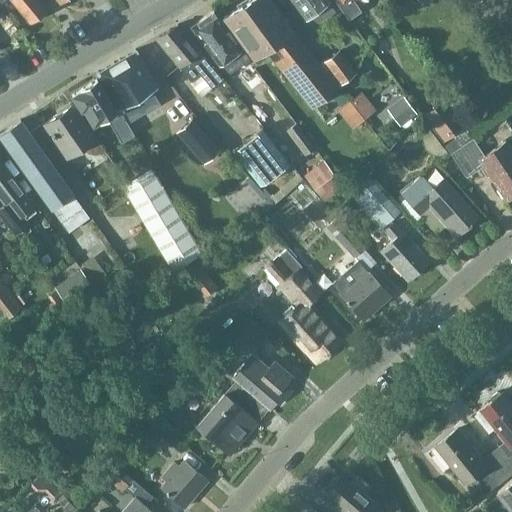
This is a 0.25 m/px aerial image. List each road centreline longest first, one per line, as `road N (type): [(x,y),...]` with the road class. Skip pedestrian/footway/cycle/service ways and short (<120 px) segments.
road 1 (residential): [(237,511),(340,395),(511,248)]
road 2 (tertiary): [(0,108),(179,0)]
